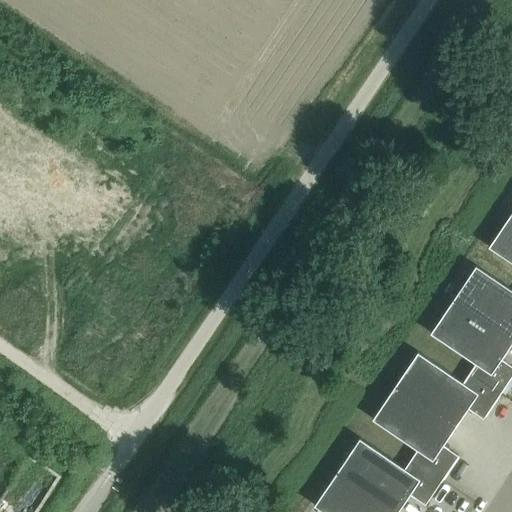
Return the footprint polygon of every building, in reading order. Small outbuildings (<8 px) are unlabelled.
[(16,205),(66,237),(104,178),(95,172),(89,181),(75,172),(54,203),(38,193),(33,200),(24,194),(16,205)] [(511,213),(510,212),(488,246),(511,262),(511,213)] [(42,276),(62,253),(41,234),(20,257),(42,276)] [(511,289),(475,264),(452,298),(511,338),(511,289)] [(34,270),(18,316),(69,332),(84,286),(34,270)] [(469,372),(500,394),(511,375),(511,365),(501,358),(511,341),(511,338),(452,298),(430,332),(475,363),(469,372)] [(417,351),(394,384),(455,426),(467,408),(483,418),(500,394),(469,372),(463,381),(417,351)] [(411,458),(442,480),(459,455),(443,444),(455,426),(394,384),(372,418),(417,449),(411,458)] [(425,505),(442,480),(411,458),(404,467),(359,437),(336,470),(397,511),(409,494),(425,505)] [(396,511),(397,511),(336,470),(314,504),(325,511),(396,511)]
